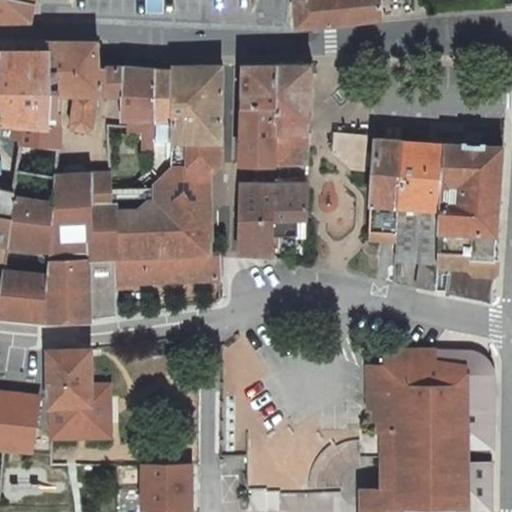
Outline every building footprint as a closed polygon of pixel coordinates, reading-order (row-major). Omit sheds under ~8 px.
[(0,0),(0,22),(31,22),(35,0),(0,0)] [(381,0),(294,0),(295,8),(296,28),(312,26),(349,22),(383,20),(381,0)] [(47,42),(46,52),(46,86),(55,87),(55,91),(72,93),(70,103),(68,120),(67,124),(68,125),(71,132),(84,134),(90,128),(92,112),(94,96),(111,100),(121,101),(121,69),(110,69),(102,69),(96,68),(95,43),(69,42),(47,42)] [(23,125),(54,128),(55,119),(55,91),(55,87),(46,86),(46,52),(17,51),(1,51),(0,66),(0,122),(12,124),(11,139),(21,140),(23,125)] [(261,65),(242,65),(242,88),(242,109),(279,109),(278,94),(280,66),(261,65)] [(298,65),(280,66),(278,94),(279,109),(278,149),(278,160),(278,165),(308,166),(310,134),(313,65),(298,65)] [(173,72),(172,206),(210,206),(210,178),(213,174),(213,167),(221,167),(221,66),(197,66),(173,67),(173,72)] [(137,70),(121,69),(121,101),(119,121),(130,121),(141,120),(142,143),(153,143),(154,71),(137,70)] [(163,71),(154,71),(153,143),(153,168),(153,187),(153,205),(172,206),(173,72),(163,71)] [(241,163),(278,165),(278,160),(278,149),(279,109),(242,109),(241,163)] [(58,129),(54,128),(23,125),(21,140),(21,143),(57,146),(58,131),(58,129)] [(389,138),(376,137),(374,159),(373,171),(371,202),(369,217),(368,239),(397,242),(398,233),(399,206),(400,193),(401,173),(404,140),(389,138)] [(426,141),(404,140),(401,173),(400,193),(399,206),(440,208),(441,190),(445,142),(426,141)] [(467,144),(445,142),(441,190),(440,208),(437,241),(436,255),(436,266),(434,291),(464,296),(493,302),(502,146),(467,144)] [(21,143),(18,165),(15,187),(0,185),(0,215),(10,217),(13,197),(53,205),(55,169),(57,146),(21,143)] [(88,190),(88,170),(85,170),(79,160),(64,160),(58,170),(55,169),(53,205),(108,205),(108,190),(88,190)] [(18,165),(0,162),(0,185),(15,187),(18,165)] [(109,171),(88,170),(88,190),(108,190),(109,187),(109,171)] [(241,183),(240,218),(274,220),(276,184),(241,183)] [(291,225),(303,224),(307,185),(276,184),(274,220),(240,218),(239,250),(256,252),(271,254),(272,246),(278,247),(278,240),(290,241),(291,225)] [(50,244),(53,205),(13,197),(10,217),(7,245),(49,250),(50,244)] [(108,205),(53,205),(50,244),(49,250),(49,256),(90,256),(115,255),(210,253),(210,224),(210,206),(172,206),(153,205),(134,215),(114,215),(114,205),(108,205)] [(440,208),(399,206),(398,233),(397,242),(396,253),(396,258),(419,259),(419,263),(436,266),(436,255),(437,241),(440,208)] [(10,217),(0,215),(0,244),(7,245),(10,217)] [(49,250),(7,245),(4,269),(3,271),(20,273),(49,275),(49,256),(49,250)] [(220,280),(220,252),(212,253),(210,253),(115,255),(116,270),(116,287),(220,280)] [(115,255),(90,256),(49,256),(49,275),(48,321),(51,321),(55,320),(70,320),(89,319),(90,319),(94,319),(102,317),(116,315),(116,287),(116,270),(115,255)] [(417,287),(434,291),(436,266),(419,263),(417,287)] [(20,273),(3,271),(1,284),(0,294),(0,316),(8,317),(17,318),(20,273)] [(49,275),(20,273),(17,318),(24,319),(48,321),(49,275)] [(61,350),(49,351),(50,411),(90,410),(90,383),(89,350),(61,350)] [(378,422),(378,431),(382,431),(383,455),(384,487),(375,486),(358,506),(358,511),(433,511),(433,506),(468,504),(465,428),(464,414),(462,367),(462,350),(442,350),(392,352),(392,358),(382,358),(383,365),(364,365),(364,412),(371,412),(371,422),(378,422)] [(90,410),(50,411),(51,439),(112,439),(112,383),(90,383),(90,410)] [(0,453),(32,457),(39,396),(10,393),(0,391),(0,453)] [(487,414),(464,414),(465,428),(487,428),(487,414)] [(188,462),(138,463),(138,508),(146,508),(146,511),(179,511),(179,509),(187,509),(187,501),(188,477),(188,462)] [(244,464),(224,465),(225,477),(245,476),(244,464)]
